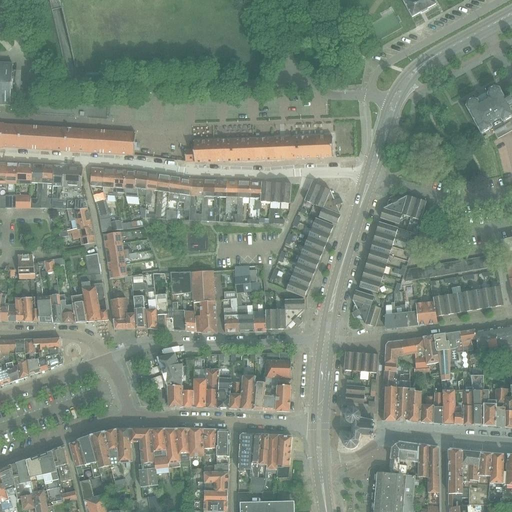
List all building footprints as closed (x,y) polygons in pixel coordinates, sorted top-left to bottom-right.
[(167,0),(59,0),(72,55),(169,52),(167,0)] [(207,0),(208,13),(221,12),(220,0),(207,0)] [(403,0),(404,1),(403,2),(412,18),(420,13),(423,12),(425,11),(424,11),(427,9),(427,10),(436,4),(433,0),(403,0)] [(0,105),(11,106),(12,100),(12,97),(16,97),(17,92),(12,92),(13,78),(17,79),(18,74),(13,74),(13,64),(0,63),(0,105)] [(490,98),(486,100),(484,97),(481,99),(483,102),(479,104),(477,101),(472,100),(468,102),(466,106),(467,107),(466,108),(481,134),(492,128),(494,127),(495,129),(501,125),(500,123),(502,122),(503,122),(511,117),(511,99),(510,96),(504,99),(499,89),(499,90),(498,89),(494,88),(489,90),(488,95),(490,98)] [(0,123),(0,148),(2,148),(134,156),(136,133),(4,125),(4,124),(0,123)] [(332,136),(318,137),(194,142),(194,150),(185,151),(185,162),(194,162),(194,163),(333,158),(332,136)] [(18,165),(7,164),(6,184),(6,186),(17,187),(18,165)] [(33,165),(18,165),(17,187),(32,187),(32,183),(31,183),(33,165)] [(44,166),(33,165),(31,183),(32,183),(38,183),(37,199),(31,199),(31,209),(41,209),(44,166)] [(54,167),(44,166),(41,209),(46,209),(46,199),(47,184),(53,184),(54,167)] [(83,168),(64,167),(62,193),(60,193),(60,196),(59,199),(53,198),(52,209),(59,209),(59,207),(60,207),(62,206),(62,201),(79,202),(85,200),(81,188),(83,168)] [(54,167),(53,184),(53,187),(58,187),(57,193),(57,196),(53,196),(53,198),(59,199),(60,196),(60,193),(62,193),(64,167),(54,167)] [(104,170),(92,169),(90,187),(102,188),(103,188),(104,170)] [(116,171),(104,170),(103,188),(102,188),(104,194),(105,199),(108,199),(108,201),(116,202),(115,197),(113,197),(116,171)] [(126,172),(116,171),(113,197),(115,197),(117,197),(117,193),(126,194),(125,190),(124,190),(126,172)] [(137,172),(126,172),(124,190),(125,190),(130,190),(129,198),(134,198),(135,215),(141,215),(140,208),(138,195),(137,189),(135,189),(137,172)] [(148,174),(137,172),(135,189),(137,189),(138,195),(146,196),(148,174)] [(159,176),(148,174),(146,196),(146,205),(151,205),(152,191),(158,192),(159,176)] [(170,177),(159,176),(158,192),(156,215),(156,219),(161,219),(163,193),(169,194),(170,177)] [(181,179),(170,177),(169,194),(169,201),(179,202),(180,195),(181,179)] [(193,181),(181,179),(180,195),(186,196),(184,211),(190,212),(192,197),(193,181)] [(203,181),(193,181),(192,197),(190,212),(189,221),(197,221),(198,199),(198,197),(203,197),(203,181)] [(215,181),(203,181),(203,197),(202,212),(201,222),(214,223),(214,209),(208,209),(208,197),(214,197),(215,181)] [(226,182),(215,181),(214,197),(214,209),(214,223),(220,223),(219,198),(226,198),(226,182)] [(238,182),(226,182),(226,198),(225,213),(231,213),(231,205),(237,205),(238,198),(238,182)] [(250,183),(238,182),(238,198),(237,205),(237,215),(237,224),(242,224),(243,214),(243,199),(249,199),(250,183)] [(262,183),(250,183),(249,199),(254,199),(254,210),(260,210),(260,202),(262,183)] [(272,184),(262,183),(260,202),(270,203),(272,184)] [(281,184),(272,184),(270,203),(280,204),(281,184)] [(291,185),(281,184),(280,204),(290,204),(291,185)] [(312,184),(304,201),(314,205),(321,187),(312,184)] [(330,191),(321,187),(314,205),(323,209),(319,219),(327,222),(337,225),(341,216),(337,206),(343,203),(341,198),(334,201),(330,191)] [(105,199),(104,194),(94,197),(95,203),(106,200),(105,199)] [(16,196),(6,196),(5,197),(6,209),(16,209),(16,196)] [(29,196),(16,196),(16,209),(29,209),(29,196)] [(384,209),(380,219),(390,222),(398,225),(401,215),(421,221),(426,203),(407,197),(398,202),(395,196),(390,198),(393,204),(384,209)] [(85,200),(79,202),(62,201),(62,206),(60,207),(59,207),(59,209),(67,210),(82,210),(87,208),(85,200)] [(110,219),(106,200),(95,203),(99,216),(100,220),(110,219)] [(87,209),(87,208),(82,210),(67,210),(69,222),(71,221),(73,230),(77,229),(78,231),(92,228),(87,209)] [(178,211),(167,211),(166,220),(177,220),(178,211)] [(113,231),(111,223),(110,219),(100,220),(102,233),(113,231)] [(316,219),(312,228),(330,236),(334,226),(316,219)] [(122,230),(121,224),(121,221),(111,223),(113,231),(122,230)] [(397,228),(379,223),(376,233),(394,238),(397,228)] [(92,228),(78,231),(77,229),(73,230),(67,231),(67,234),(72,234),(73,240),(81,239),(94,237),(92,228)] [(330,236),(312,228),(309,237),(326,244),(330,236)] [(126,237),(125,232),(104,236),(105,247),(122,244),(121,237),(126,237)] [(394,238),(376,233),(374,242),(391,247),(394,238)] [(95,243),(94,237),(81,239),(82,246),(95,243)] [(326,244),(309,237),(305,246),(322,253),(326,244)] [(511,238),(501,241),(511,291),(511,292),(511,293),(511,238)] [(391,247),(374,242),(371,251),(389,256),(391,247)] [(123,251),(122,244),(105,247),(107,258),(128,254),(127,251),(123,251)] [(322,253),(305,246),(301,255),(319,262),(322,253)] [(389,256),(371,251),(368,260),(386,266),(389,256)] [(99,264),(98,254),(85,256),(86,266),(99,264)] [(128,259),(128,254),(107,258),(109,268),(126,266),(125,260),(128,259)] [(19,263),(19,270),(19,275),(24,275),(31,275),(35,275),(34,265),(33,255),(18,256),(19,263)] [(319,262),(301,255),(298,264),(315,271),(319,262)] [(66,264),(64,258),(54,260),(55,267),(66,264)] [(55,267),(54,260),(45,263),(46,273),(56,272),(55,267)] [(386,266),(368,260),(365,269),(383,275),(386,266)] [(40,269),(39,264),(34,265),(35,275),(36,279),(37,287),(38,298),(39,323),(53,323),(51,297),(43,298),(42,287),(41,287),(38,269),(40,269)] [(101,275),(99,264),(86,266),(88,277),(101,275)] [(315,271),(298,264),(294,273),(312,280),(315,271)] [(127,273),(126,266),(109,268),(110,279),(121,278),(131,276),(131,272),(127,273)] [(249,271),(249,267),(235,268),(235,270),(236,299),(239,333),(254,333),(253,316),(252,305),(241,306),(240,293),(251,292),(249,271)] [(383,275),(365,269),(362,278),(380,284),(383,275)] [(258,283),(257,271),(249,271),(251,292),(260,291),(259,283),(258,283)] [(214,301),(212,272),(192,273),(192,283),(194,304),(200,303),(201,316),(195,317),(196,332),(196,333),(203,333),(208,333),(217,334),(214,301)] [(191,302),(190,273),(179,273),(171,273),(172,295),(176,295),(176,303),(173,303),(172,303),(173,308),(174,331),(186,332),(186,319),(185,319),(185,311),(184,311),(183,303),(191,302)] [(312,280),(294,273),(290,282),(308,289),(312,280)] [(165,274),(153,274),(154,289),(155,301),(158,330),(174,331),(173,308),(172,303),(173,303),(173,301),(167,302),(165,274)] [(103,284),(101,275),(88,277),(80,279),(84,297),(89,322),(109,321),(107,311),(103,284)] [(143,283),(142,276),(131,276),(132,284),(141,283),(143,283)] [(380,284),(362,278),(359,288),(377,294),(380,284)] [(308,289),(290,282),(286,291),(304,298),(308,289)] [(144,302),(141,283),(132,284),(132,290),(133,294),(136,330),(148,330),(146,311),(144,311),(144,302)] [(148,289),(147,284),(144,284),(146,298),(148,298),(148,302),(149,310),(146,311),(148,330),(158,330),(155,301),(154,289),(148,289)] [(503,306),(500,287),(490,289),(493,308),(503,306)] [(50,297),(51,297),(53,323),(53,324),(63,324),(60,302),(60,295),(59,288),(54,289),(55,296),(50,297)] [(493,308),(490,289),(481,290),(484,309),(493,308)] [(484,309),(481,290),(471,292),(474,311),(484,309)] [(356,291),(353,301),(358,310),(352,314),(354,319),(360,316),(365,325),(375,328),(381,310),(375,308),(371,307),(374,296),(366,294),(356,291)] [(474,311),(471,292),(462,294),(465,312),(474,311)] [(114,321),(115,330),(136,330),(133,294),(124,295),(124,299),(111,301),(114,321)] [(465,312),(462,294),(452,295),(456,314),(465,312)] [(456,314),(452,295),(443,297),(446,316),(456,314)] [(10,296),(6,296),(5,299),(2,299),(2,305),(0,321),(9,322),(8,305),(10,296)] [(89,322),(84,297),(71,298),(73,306),(76,323),(89,322)] [(446,316),(443,297),(433,298),(434,303),(436,317),(446,316)] [(15,299),(16,305),(16,322),(24,322),(23,300),(15,299)] [(33,322),(32,299),(23,300),(24,322),(33,322)] [(239,333),(236,299),(231,299),(232,316),(224,317),(225,334),(239,333)] [(304,300),(285,301),(285,311),(276,311),(276,330),(286,330),(293,322),(298,327),(302,323),(297,318),(304,311),(304,300)] [(66,306),(66,301),(60,302),(63,324),(76,323),(73,306),(66,306)] [(410,301),(411,303),(405,304),(405,305),(407,327),(418,326),(416,305),(415,301),(410,301)] [(436,317),(434,303),(416,305),(418,326),(438,324),(436,317)] [(258,305),(252,305),(253,316),(254,333),(266,333),(266,330),(265,311),(265,305),(265,304),(262,305),(262,312),(258,312),(258,305)] [(276,330),(276,311),(271,311),(270,305),(265,305),(265,311),(266,330),(276,330)] [(407,327),(405,305),(401,306),(401,308),(395,308),(395,315),(396,329),(407,327)] [(395,315),(395,308),(394,306),(390,306),(386,309),(385,328),(387,330),(396,329),(395,315)] [(195,312),(185,311),(185,319),(186,319),(186,332),(196,332),(195,317),(195,312)] [(509,351),(505,328),(495,329),(498,349),(496,349),(497,353),(509,351)] [(498,349),(495,329),(485,331),(490,362),(494,362),(493,355),(492,350),(495,349),(496,349),(498,349)] [(474,331),(468,332),(460,333),(463,352),(471,351),(469,340),(475,339),(476,339),(475,333),(474,331)] [(490,362),(485,331),(475,333),(476,339),(475,339),(478,354),(481,354),(481,352),(483,351),(484,357),(479,358),(480,363),(483,363),(490,362)] [(463,352),(460,333),(445,335),(447,344),(449,343),(451,350),(457,349),(458,353),(464,353),(463,352)] [(447,344),(445,335),(434,336),(438,363),(441,381),(450,380),(450,365),(451,356),(451,350),(449,343),(447,344)] [(438,363),(434,336),(422,339),(425,353),(426,360),(427,365),(438,363)] [(61,349),(60,339),(33,340),(34,346),(40,346),(41,351),(48,351),(48,350),(61,349)] [(425,353),(422,339),(415,340),(417,354),(416,354),(417,359),(419,358),(420,360),(426,360),(425,353)] [(25,340),(16,341),(16,354),(25,354),(25,340)] [(34,346),(33,340),(25,340),(25,354),(25,355),(30,355),(30,361),(35,361),(36,354),(34,346)] [(415,355),(417,369),(422,369),(428,369),(427,365),(426,360),(420,360),(419,358),(417,359),(416,354),(417,354),(415,340),(402,342),(388,343),(386,346),(385,364),(397,365),(398,358),(415,355)] [(10,355),(10,341),(0,341),(0,360),(9,360),(9,355),(10,355)] [(61,355),(61,349),(48,350),(48,351),(48,358),(61,355)] [(48,358),(48,351),(41,351),(39,351),(41,360),(39,360),(41,372),(49,370),(46,358),(48,358)] [(345,353),(344,371),(352,371),(354,354),(345,353)] [(25,355),(25,354),(16,354),(16,355),(18,366),(20,380),(30,376),(28,361),(28,360),(26,361),(25,355)] [(362,354),(354,354),(352,371),(361,372),(362,354)] [(370,355),(362,354),(361,372),(369,373),(370,355)] [(63,364),(61,355),(48,358),(46,358),(49,370),(63,364)] [(158,359),(159,359),(168,387),(182,387),(182,388),(184,388),(184,383),(187,384),(187,369),(182,369),(182,365),(179,365),(175,355),(158,359)] [(379,356),(370,355),(369,373),(377,374),(379,356)] [(460,362),(459,356),(451,356),(450,365),(454,365),(454,361),(457,361),(457,362),(460,362)] [(195,363),(194,358),(187,359),(187,364),(187,369),(187,384),(184,383),(184,388),(182,388),(182,408),(193,408),(194,370),(195,369),(195,367),(195,363)] [(41,372),(39,360),(35,361),(30,361),(28,361),(30,376),(41,372)] [(266,361),(266,378),(278,379),(291,379),(291,362),(266,361)] [(2,365),(1,365),(0,364),(0,381),(1,386),(11,383),(8,368),(3,369),(2,365)] [(7,365),(8,368),(11,383),(20,380),(18,366),(13,368),(12,364),(7,365)] [(397,365),(385,364),(384,372),(401,373),(401,376),(409,376),(410,368),(403,368),(404,365),(397,365)] [(200,370),(194,370),(193,408),(205,409),(205,391),(207,391),(207,380),(200,380),(200,370)] [(219,371),(206,370),(206,379),(207,379),(207,380),(207,391),(205,391),(205,409),(218,409),(219,380),(219,375),(219,371)] [(219,375),(219,380),(218,409),(230,409),(231,383),(231,380),(230,380),(230,378),(230,371),(226,370),(225,375),(219,375)] [(483,370),(480,371),(469,371),(471,385),(472,392),(473,426),(483,426),(482,391),(483,391),(483,370)] [(231,380),(231,383),(230,409),(240,410),(243,377),(243,371),(238,371),(238,379),(230,378),(230,380),(231,380)] [(401,373),(384,372),(384,374),(383,389),(400,390),(401,376),(401,373)] [(456,389),(456,373),(450,373),(450,387),(452,387),(452,393),(443,393),(443,395),(443,424),(455,425),(455,393),(455,389),(456,389)] [(409,376),(401,376),(400,390),(397,422),(408,422),(409,393),(410,390),(408,390),(409,376)] [(243,377),(240,410),(253,410),(254,383),(255,377),(243,377)] [(127,388),(134,386),(132,378),(125,380),(127,388)] [(278,379),(266,378),(265,378),(265,383),(263,411),(264,411),(272,411),(272,412),(275,412),(276,412),(278,395),(277,395),(277,387),(278,387),(278,379)] [(463,386),(463,382),(459,382),(459,388),(459,392),(455,393),(455,425),(463,425),(463,392),(463,386)] [(265,383),(254,383),(253,410),(263,411),(265,383)] [(473,426),(472,392),(471,385),(463,386),(463,392),(463,425),(473,426)] [(351,386),(347,386),(346,395),(365,396),(365,388),(360,387),(356,387),(351,386)] [(182,387),(168,387),(170,408),(182,408),(182,388),(182,387)] [(291,387),(278,387),(277,387),(277,395),(278,395),(276,412),(289,412),(291,387)] [(400,390),(383,389),(382,421),(397,422),(400,390)] [(494,390),(495,401),(496,427),(506,428),(503,400),(504,400),(507,389),(494,390)] [(488,391),(483,391),(482,391),(483,426),(496,427),(495,401),(489,402),(488,391)] [(422,393),(409,393),(408,422),(420,423),(421,405),(421,402),(422,393)] [(365,396),(346,395),(346,403),(355,404),(364,405),(365,396)] [(434,395),(434,398),(434,406),(434,424),(443,424),(443,395),(434,395)] [(421,402),(421,405),(420,423),(434,424),(434,406),(434,398),(426,397),(426,402),(421,402)] [(511,428),(511,398),(504,400),(503,400),(506,428),(511,428)] [(344,446),(344,447),(345,448),(346,449),(347,449),(348,450),(349,450),(350,450),(351,450),(353,450),(354,450),(355,449),(356,448),(357,448),(357,447),(358,446),(358,445),(359,444),(359,443),(362,437),(371,437),(371,439),(373,439),(373,438),(374,433),(374,425),(374,420),(360,418),(360,417),(360,416),(360,415),(360,414),(360,413),(359,412),(358,411),(357,410),(356,410),(355,409),(354,409),(353,409),(351,409),(350,410),(349,410),(348,411),(347,412),(346,413),(345,414),(345,415),(345,416),(345,417),(345,418),(345,419),(345,420),(346,421),(347,422),(348,423),(349,424),(351,424),(352,425),(352,430),(352,433),(351,435),(350,435),(349,435),(348,435),(347,436),(345,437),(345,438),(344,439),(343,441),(343,442),(343,443),(343,444),(343,445),(344,446)] [(119,460),(117,430),(105,433),(111,466),(111,467),(114,479),(118,478),(115,466),(120,465),(120,464),(119,460)] [(132,443),(131,430),(117,430),(119,460),(120,464),(133,462),(132,454),(131,443),(132,443)] [(149,470),(150,473),(156,473),(152,430),(137,430),(134,430),(131,430),(132,443),(135,443),(137,443),(140,443),(141,458),(142,465),(139,465),(140,471),(149,470)] [(152,430),(156,473),(157,475),(169,473),(169,469),(169,468),(164,430),(152,430)] [(176,430),(164,430),(169,468),(169,469),(172,469),(172,468),(180,467),(180,464),(180,460),(182,460),(180,446),(178,446),(176,430)] [(187,430),(176,430),(178,446),(180,446),(182,460),(190,459),(188,447),(190,447),(190,430),(187,430)] [(203,431),(190,430),(190,447),(188,447),(190,459),(191,473),(196,473),(195,456),(205,456),(203,431)] [(216,431),(203,431),(205,456),(212,456),(212,458),(217,458),(216,431)] [(228,431),(216,431),(217,458),(229,458),(229,433),(228,431)] [(111,466),(105,433),(91,437),(101,476),(104,488),(108,487),(108,486),(108,485),(110,485),(111,486),(110,486),(111,486),(115,485),(114,479),(111,467),(111,466)] [(241,437),(240,444),(240,452),(252,453),(254,435),(243,435),(241,437)] [(262,436),(254,435),(252,453),(250,471),(250,478),(258,478),(258,473),(259,465),(262,436)] [(269,436),(262,436),(259,465),(263,465),(263,468),(261,468),(260,473),(258,473),(258,478),(266,479),(266,478),(266,474),(269,436)] [(279,436),(269,436),(266,474),(276,475),(276,471),(279,436)] [(292,437),(279,436),(276,471),(277,471),(276,479),(289,478),(292,437)] [(101,476),(91,437),(79,441),(86,465),(92,464),(94,478),(101,476)] [(86,465),(79,441),(70,445),(78,477),(84,476),(82,466),(86,465)] [(419,446),(399,443),(392,448),(390,467),(389,474),(395,475),(395,474),(405,475),(405,474),(407,474),(408,466),(400,465),(400,460),(419,463),(419,446)] [(65,447),(65,446),(53,452),(57,471),(59,470),(62,483),(73,480),(66,451),(65,447)] [(429,447),(419,446),(419,463),(419,468),(419,477),(428,478),(428,480),(429,480),(429,447)] [(438,449),(429,447),(429,480),(428,480),(428,493),(439,493),(439,480),(438,449)] [(463,452),(448,450),(449,478),(449,508),(467,506),(469,506),(469,505),(469,489),(463,489),(463,459),(463,452)] [(57,471),(53,452),(39,457),(47,491),(48,497),(53,505),(64,503),(62,495),(61,490),(57,471)] [(252,453),(240,452),(239,472),(244,473),(245,470),(250,471),(252,453)] [(472,453),(463,452),(463,459),(463,489),(469,489),(469,481),(472,453)] [(472,453),(469,481),(478,481),(481,454),(472,453)] [(469,481),(469,489),(469,505),(482,506),(487,506),(488,502),(492,455),(481,454),(478,481),(469,481)] [(503,456),(492,455),(488,502),(502,503),(502,484),(503,456)] [(511,456),(503,456),(502,484),(502,503),(511,503),(511,456)] [(47,491),(39,457),(26,461),(33,495),(44,492),(47,491)] [(229,458),(217,458),(212,458),(212,466),(205,467),(205,473),(229,473),(229,458)] [(33,495),(26,461),(11,466),(15,488),(16,487),(18,501),(22,500),(24,511),(36,509),(33,495)] [(19,511),(18,501),(16,487),(15,488),(11,466),(0,471),(0,478),(8,501),(10,511),(19,511)] [(149,470),(140,471),(141,488),(147,487),(158,486),(157,475),(156,473),(150,473),(149,470)] [(229,473),(205,473),(205,475),(200,475),(200,483),(197,483),(198,491),(228,492),(229,473)] [(398,475),(395,475),(389,474),(383,474),(379,511),(414,511),(416,505),(413,505),(414,486),(419,486),(419,480),(415,480),(415,477),(398,475)] [(0,511),(10,511),(8,501),(0,478),(0,511)] [(90,480),(90,481),(80,483),(84,500),(94,498),(90,480)] [(128,490),(126,484),(116,486),(117,493),(128,490)] [(274,488),(265,488),(265,493),(264,493),(262,493),(262,494),(262,500),(274,500),(274,493),(274,488)] [(63,490),(61,490),(62,495),(64,503),(77,500),(75,492),(64,494),(63,490)] [(194,490),(194,501),(228,502),(228,492),(198,491),(194,490)] [(36,511),(48,511),(44,492),(33,495),(36,509),(36,511)] [(109,511),(106,495),(94,498),(84,500),(86,511),(109,511)] [(194,511),(215,511),(227,511),(228,502),(194,501),(194,511)] [(279,504),(279,503),(240,504),(240,511),(292,511),(293,504),(279,504)]
